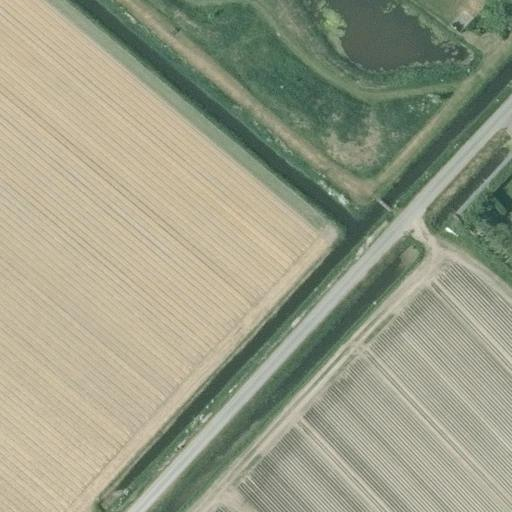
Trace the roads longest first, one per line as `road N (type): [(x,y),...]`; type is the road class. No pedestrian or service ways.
road 1 (unclassified): [(137,511),(511,105)]
road 2 (track): [(511,312),(403,222)]
